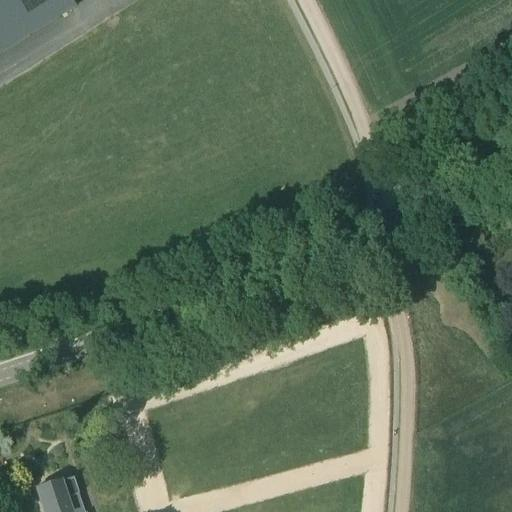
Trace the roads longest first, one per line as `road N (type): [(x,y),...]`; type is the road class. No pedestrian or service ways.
road 1 (unclassified): [(0,376),(330,250),(511,149)]
road 2 (track): [(383,223),(394,255),(406,383),(398,511)]
road 3 (track): [(300,0),(370,159),(383,223)]
